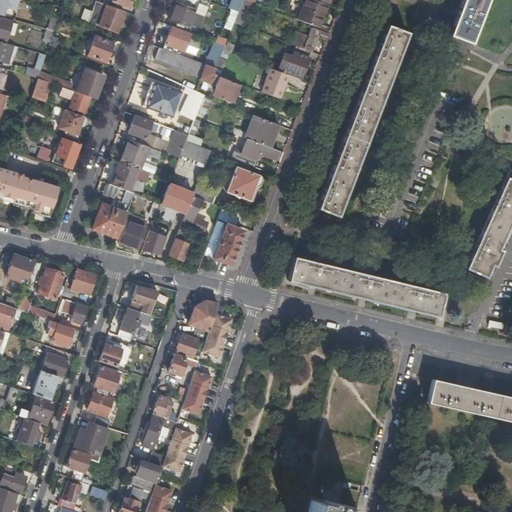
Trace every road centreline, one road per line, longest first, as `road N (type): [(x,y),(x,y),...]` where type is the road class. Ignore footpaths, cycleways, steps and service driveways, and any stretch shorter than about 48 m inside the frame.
road 1 (residential): [(257,295),(249,281),(254,263),(354,0)]
road 2 (residential): [(150,0),(58,249)]
road 3 (residential): [(117,262),(32,511)]
road 4 (residential): [(192,279),(108,511)]
road 5 (residential): [(257,295),(183,511)]
road 6 (residential): [(412,333),(373,511)]
road 7 (tertiary): [(257,295),(412,333)]
